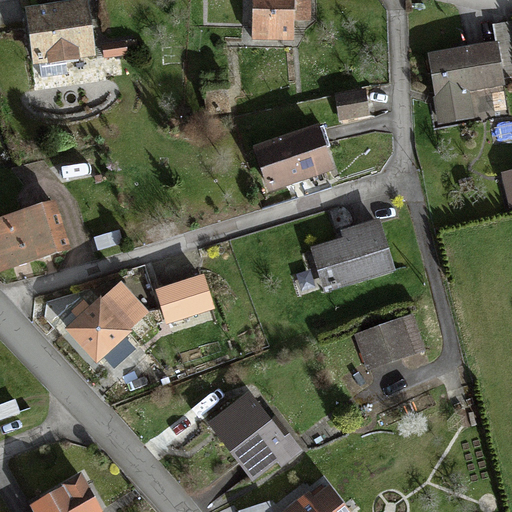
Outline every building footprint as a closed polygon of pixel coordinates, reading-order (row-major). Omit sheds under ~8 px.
[(291,0),(249,0),(248,36),(290,38),(291,0)] [(90,53),(86,5),(24,11),(29,55),(51,53),(51,56),(90,53)] [(134,42),(103,46),(105,60),(135,56),(134,42)] [(489,48),(428,56),(433,93),(494,84),(489,48)] [(224,77),(198,79),(201,109),(227,107),(224,77)] [(365,93),(345,96),(348,121),(368,119),(365,93)] [(313,130),(252,150),(266,193),(327,173),(313,130)] [(511,169),(500,172),(508,208),(511,206),(511,169)] [(182,175),(150,182),(157,212),(189,206),(182,175)] [(67,204),(0,224),(0,268),(80,245),(67,204)] [(339,242),(306,252),(319,290),(384,269),(370,226),(338,236),(339,242)] [(93,297),(62,329),(93,357),(123,325),(93,297)] [(405,319),(355,339),(366,367),(416,346),(405,319)] [(245,396),(208,425),(251,480),(288,451),(245,396)] [(96,511),(82,486),(35,511),(34,511),(96,511)] [(317,511),(301,494),(280,511),(317,511)]
